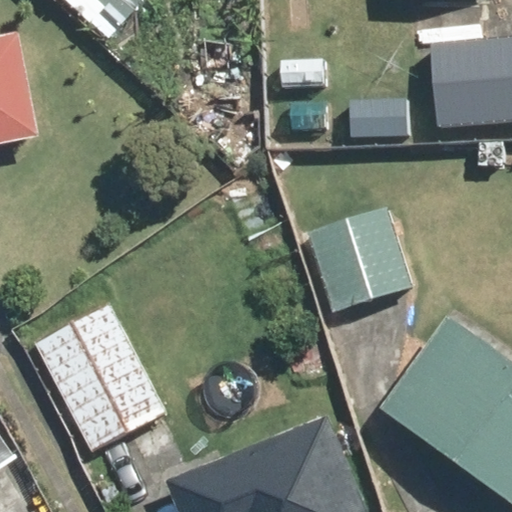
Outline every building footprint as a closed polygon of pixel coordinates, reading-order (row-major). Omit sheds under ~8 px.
[(153,0),(76,0),(117,38),(153,0)] [(0,147),(51,132),(31,33),(0,39),(0,147)] [(511,43),(427,50),(432,125),(511,119),(511,43)] [(392,210),(316,235),(340,306),(416,281),(392,210)] [(166,412),(116,305),(52,335),(102,441),(166,412)] [(511,358),(461,321),(396,408),(511,494),(511,358)] [(373,511),(368,500),(369,499),(333,415),(177,480),(191,511),(373,511)] [(0,465),(12,458),(0,441),(0,465)] [(0,511),(43,511),(45,511),(14,462),(0,471),(0,511)]
